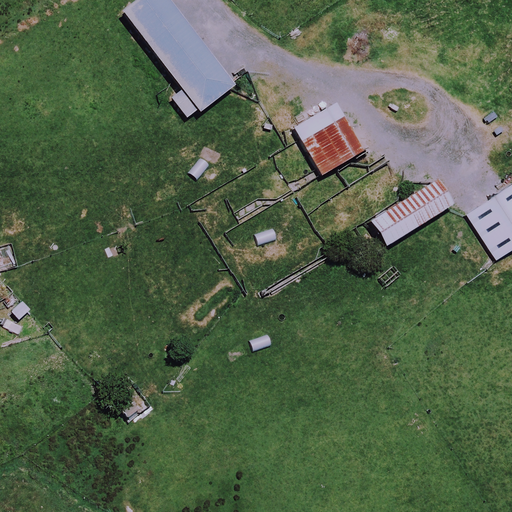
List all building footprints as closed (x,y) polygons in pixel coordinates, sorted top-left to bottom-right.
[(232,88),(165,0),(140,0),(119,16),(178,94),(169,101),(185,123),(232,88)] [(360,151),(333,107),(290,134),(317,177),(360,151)] [(447,210),(432,185),(366,226),(381,251),(447,210)] [(511,251),(511,186),(464,218),(494,263),(511,251)] [(144,409),(127,386),(109,399),(125,422),(144,409)]
